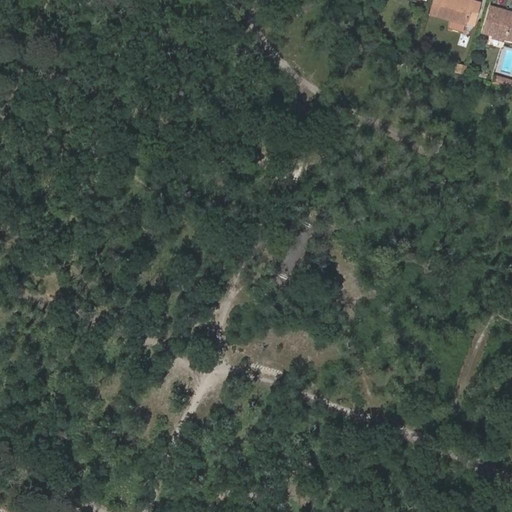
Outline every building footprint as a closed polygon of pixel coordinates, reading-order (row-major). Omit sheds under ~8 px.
[(435,0),(432,13),(451,18),(450,21),(463,25),(466,16),(473,18),(477,4),(462,0),(435,0)] [(489,7),(483,32),(511,40),(511,17),(497,13),(498,9),(489,7)] [(463,25),(450,21),(448,27),(462,31),(463,25)] [(511,50),(509,50),(503,72),(511,74),(511,50)] [(511,78),(495,73),(493,82),(511,88),(511,83),(511,78)]
